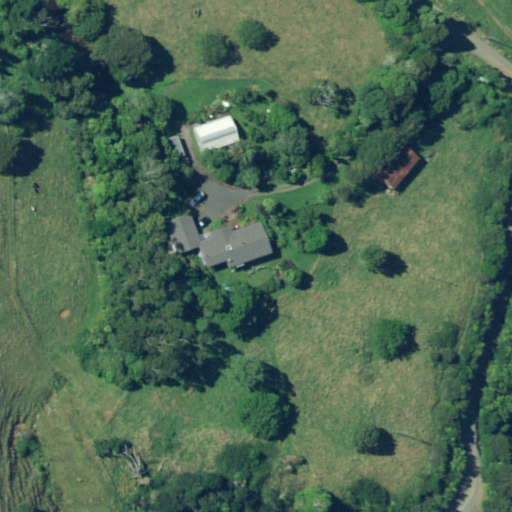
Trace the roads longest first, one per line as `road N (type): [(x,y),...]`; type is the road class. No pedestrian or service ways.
road 1 (unclassified): [(511,254),(452,511)]
road 2 (unclassified): [(410,0),(511,74)]
